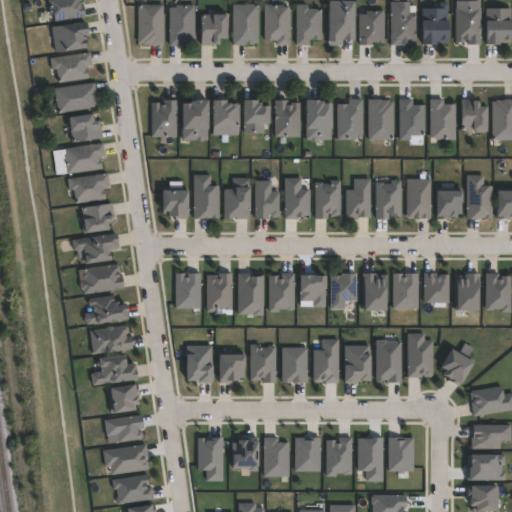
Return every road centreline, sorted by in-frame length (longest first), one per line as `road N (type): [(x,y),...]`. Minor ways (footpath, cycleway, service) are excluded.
road 1 (residential): [(109,0),(180,511)]
road 2 (residential): [(511,71),(119,74)]
road 3 (residential): [(168,412),(435,412),(439,511)]
road 4 (residential): [(511,244),(145,246)]
